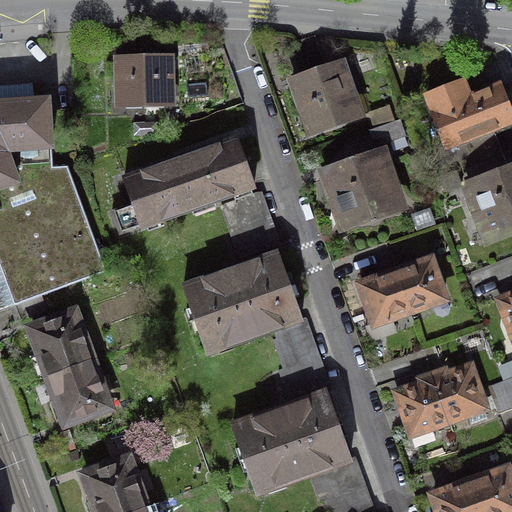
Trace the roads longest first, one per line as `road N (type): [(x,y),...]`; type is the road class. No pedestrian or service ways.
road 1 (residential): [(404,511),(224,1)]
road 2 (tertiary): [(510,31),(224,1)]
